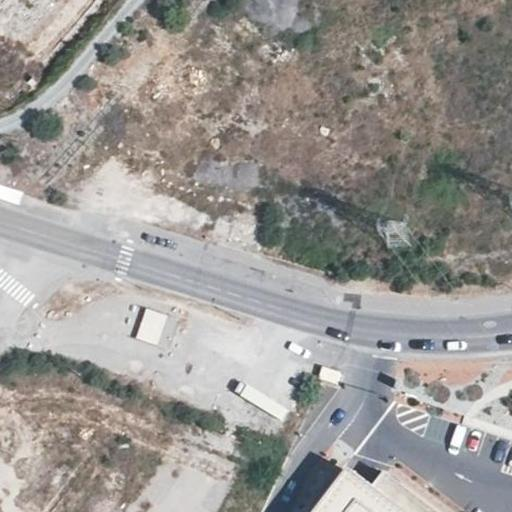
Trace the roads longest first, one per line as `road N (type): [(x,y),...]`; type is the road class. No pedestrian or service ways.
road 1 (residential): [(60,240),(376,338),(511,332)]
road 2 (unknown): [(261,302),(248,404),(189,511)]
